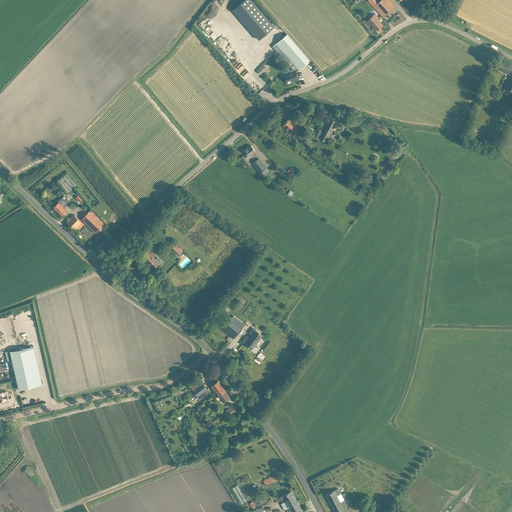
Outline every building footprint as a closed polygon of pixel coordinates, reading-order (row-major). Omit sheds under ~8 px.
[(252,0),(243,0),(233,10),(259,40),(275,26),(252,0)] [(374,0),(367,0),(383,17),(395,6),(389,0),(379,0),(377,2),(374,0)] [(377,19),(379,17),(375,13),(371,17),(366,21),(370,25),(372,24),(377,30),(382,25),(377,19)] [(277,44),(273,47),(286,62),(289,59),(299,70),(311,60),(288,34),(276,43),(277,44)] [(267,88),(239,59),(233,65),(240,72),(239,73),(260,94),(267,88)] [(511,67),(503,63),(499,70),(508,74),(511,67)] [(264,64),(257,70),(260,74),(267,68),(264,64)] [(288,73),(284,75),(287,83),(294,80),(294,81),(299,79),(295,70),(292,71),(291,69),(287,71),(288,73)] [(489,96),(492,90),(486,87),(483,93),(489,96)] [(279,115),(273,121),(276,124),(282,118),(279,115)] [(319,130),(316,136),(320,138),(324,140),(326,141),(331,132),(331,133),(337,122),(334,120),(329,118),(323,128),(325,129),(323,132),(319,130)] [(295,135),(304,124),(299,119),(295,125),(288,119),(283,125),(295,135)] [(294,137),(297,139),(298,138),(302,142),(307,137),(299,131),(294,137)] [(309,150),(314,144),(307,138),(302,143),(309,150)] [(244,155),(241,158),(245,163),(248,160),(246,158),(255,150),(251,145),(245,150),(247,153),(244,156),(244,155)] [(263,171),(267,168),(259,159),(253,164),(260,173),(261,173),(263,171)] [(77,185),(67,173),(57,181),(67,193),(77,185)] [(57,204),(53,207),(62,216),(66,213),(68,210),(64,207),(70,201),(64,195),(58,201),(59,201),(57,204)] [(90,210),(82,219),(96,233),(104,224),(90,210)] [(74,214),(67,222),(77,231),(84,224),(74,214)] [(180,247),(179,248),(174,244),(171,247),(178,255),(183,250),(180,247)] [(148,263),(153,268),(158,263),(160,266),(163,263),(163,262),(158,257),(156,259),(155,258),(152,256),(155,254),(150,250),(152,248),(149,245),(143,250),(148,255),(143,260),(147,264),(148,263)] [(157,283),(163,277),(160,274),(154,280),(157,283)] [(222,314),(234,298),(230,296),(218,311),(222,314)] [(222,330),(233,339),(245,324),(234,315),(222,330)] [(249,337),(247,336),(243,342),(252,348),(262,335),(253,328),(250,333),(252,334),(249,337)] [(19,390),(43,384),(34,346),(10,351),(19,390)] [(265,362),(269,357),(263,352),(259,357),(265,362)] [(193,390),(190,391),(195,398),(197,396),(202,392),(205,396),(209,392),(207,389),(200,380),(191,387),(193,390)] [(215,389),(216,391),(219,389),(219,390),(223,387),(218,380),(211,385),(215,389)] [(219,389),(216,391),(219,395),(218,396),(223,402),(230,397),(226,392),(226,393),(225,391),(226,391),(223,387),(219,390),(219,389)] [(10,392),(0,393),(0,403),(3,402),(12,400),(11,398),(14,397),(13,394),(11,394),(10,392)] [(235,411),(232,407),(227,411),(230,416),(235,411)] [(265,478),(279,471),(266,444),(252,450),(265,478)] [(192,454),(196,461),(201,458),(197,451),(192,454)] [(277,478),(275,475),(271,477),(271,476),(263,480),(265,485),(277,478)] [(351,494),(366,487),(361,478),(347,485),(351,494)] [(240,503),(246,500),(237,484),(231,488),(240,503)] [(330,492),(326,494),(335,511),(338,511),(340,511),(348,507),(344,500),(340,502),(337,496),(341,494),(338,488),(330,492)] [(280,497),(283,502),(281,503),(285,509),(286,509),(287,511),(300,511),(303,511),(291,491),(280,497)] [(360,494),(352,498),(356,507),(364,504),(360,494)]
